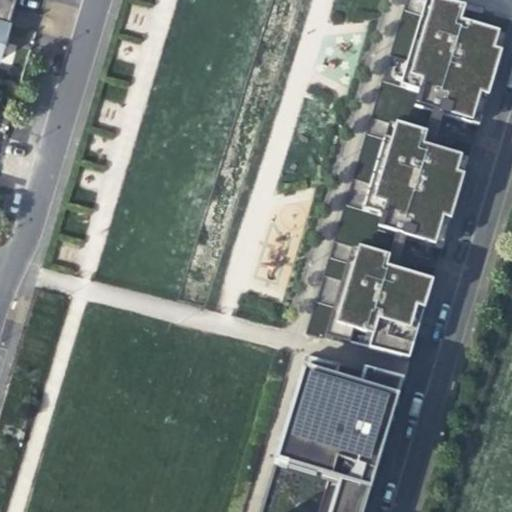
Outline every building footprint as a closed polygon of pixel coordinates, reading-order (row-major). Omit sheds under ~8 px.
[(0,0),(0,56),(4,43),(1,42),(3,35),(6,36),(11,21),(8,21),(14,0),(0,0)] [(428,19),(433,2),(426,0),(421,18),(428,19)] [(443,116),(471,124),(480,96),(487,99),(501,54),(493,52),(498,36),(466,26),(470,13),(433,2),(428,19),(421,18),(408,62),(414,64),(406,90),(419,94),(415,107),(433,113),(443,116)] [(473,5),(471,11),(490,15),(491,9),(473,5)] [(505,38),(498,36),(493,52),(501,54),(505,38)] [(400,88),(406,90),(414,64),(408,62),(400,88)] [(480,96),(471,124),(479,126),(487,99),(480,96)] [(426,135),(422,147),(432,150),(443,116),(433,113),(426,135)] [(389,125),(384,141),(390,143),(395,126),(389,125)] [(406,239),(433,248),(442,220),(450,222),(464,178),(456,175),(460,159),(432,150),(422,147),(426,136),(395,126),(390,143),(384,141),(370,185),(377,187),(371,205),(369,214),(382,218),(378,230),(395,236),(406,239)] [(468,161),(460,159),(456,175),(464,178),(468,161)] [(377,187),(370,185),(365,203),(371,205),(377,187)] [(442,220),(433,248),(441,250),(450,222),(442,220)] [(388,259),(385,270),(395,273),(398,264),(406,239),(395,236),(388,259)] [(353,266),(358,251),(351,249),(346,264),(353,266)] [(324,338),(408,362),(413,343),(430,283),(395,273),(385,270),(388,259),(358,251),(353,266),(346,264),(324,338)] [(334,379),(339,364),(306,355),(302,370),(334,379)] [(327,511),(336,484),(343,486),(336,508),(349,511),(362,511),(365,506),(402,382),(372,373),(367,389),(357,386),(362,370),(339,364),(334,379),(302,370),(258,511),(327,511)] [(372,373),(362,370),(357,386),(367,389),(372,373)] [(349,511),(336,508),(343,486),(336,484),(327,511),(349,511)]
